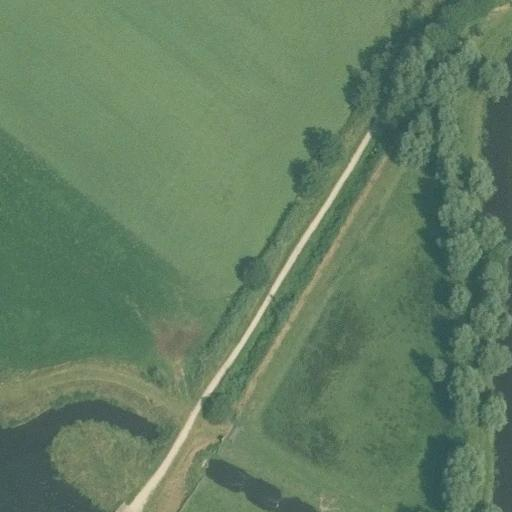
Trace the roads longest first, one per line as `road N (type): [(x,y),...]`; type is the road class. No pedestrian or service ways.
road 1 (track): [(443,0),(127,511)]
road 2 (track): [(0,386),(116,378),(194,416)]
